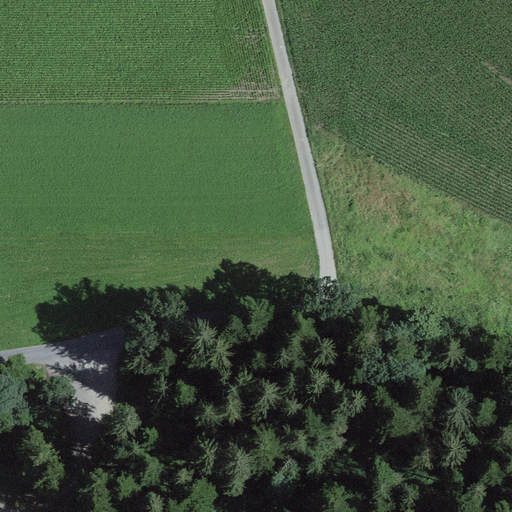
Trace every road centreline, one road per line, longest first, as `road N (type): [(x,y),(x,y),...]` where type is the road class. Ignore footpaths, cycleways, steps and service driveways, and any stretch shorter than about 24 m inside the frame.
road 1 (track): [(511,362),(326,310),(35,376),(0,375)]
road 2 (track): [(326,310),(259,0)]
